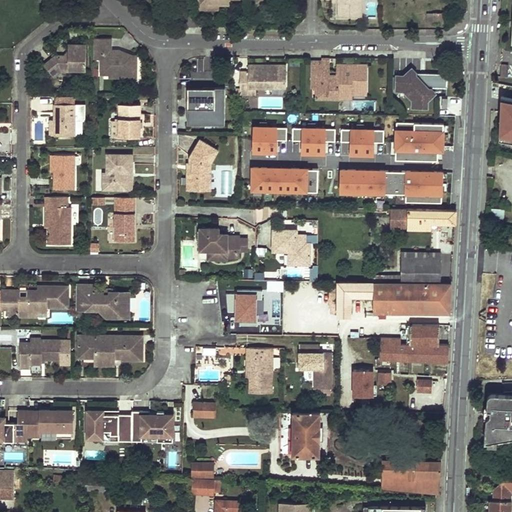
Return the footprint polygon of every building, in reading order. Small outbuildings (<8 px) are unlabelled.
[(339,0),(339,2),(340,15),(363,15),(363,0),(339,0)] [(443,13),(434,13),(434,22),(443,22),(443,13)] [(95,38),(94,59),(102,59),(102,74),(110,74),(110,78),(137,78),(138,55),(121,54),(121,51),(112,50),(112,38),(95,38)] [(86,46),(69,45),(68,53),(68,57),(63,57),(55,57),(42,67),(53,79),(59,73),(59,72),(60,69),(68,69),(68,70),(69,70),(86,71),(86,46)] [(331,57),(323,57),(323,61),(323,75),(338,75),(338,70),(331,70),(331,57)] [(323,61),(314,60),(313,88),(315,88),(321,88),(321,93),(330,93),(330,97),(340,97),(340,93),(353,94),(353,89),(367,90),(367,74),(363,74),(363,64),(338,64),(338,70),(338,75),(323,75),(323,61)] [(288,64),(250,64),(250,71),(241,71),(241,95),(250,95),(250,87),(258,87),(288,87),(288,64)] [(408,72),(404,76),(397,76),(397,90),(404,90),(413,99),(413,106),(427,107),(427,100),(431,96),(431,89),(429,89),(424,89),(415,79),(415,74),(415,72),(408,72)] [(440,73),(415,72),(415,74),(429,89),(431,89),(441,89),(440,73)] [(429,89),(415,74),(415,79),(424,89),(429,89)] [(225,87),(188,86),(187,123),(224,124),(225,87)] [(321,88),(315,88),(315,97),(330,97),(330,93),(321,93),(321,88)] [(76,96),(56,96),(56,105),(76,105),(76,96)] [(141,105),(120,104),(119,120),(119,137),(141,137),(141,105)] [(56,105),(55,105),(55,120),(55,136),(76,136),(76,122),(86,122),(86,105),(76,105),(56,105)] [(444,124),(444,123),(397,122),(396,143),(396,154),(396,158),(438,159),(438,149),(443,149),(443,140),(444,124)] [(287,140),(287,127),(269,127),(263,127),(254,127),(254,152),(276,152),(277,139),(287,140)] [(335,141),(336,128),(315,128),(308,128),(294,127),(293,140),(303,140),(303,152),(325,153),(325,140),(335,141)] [(384,142),(384,129),(363,129),(357,128),(341,128),(341,141),(351,141),(351,153),(373,154),(374,141),(384,142)] [(219,149),(202,138),(191,156),(191,162),(193,162),(193,169),(189,172),(188,188),(205,189),(205,179),(212,180),(212,161),(219,149)] [(76,155),(55,155),(55,173),(55,190),(76,190),(76,155)] [(133,155),(108,155),(108,173),(104,172),(104,190),(128,190),(127,173),(133,173),(133,155)] [(318,191),(319,168),(253,167),(253,190),(318,191)] [(443,172),(443,171),(342,169),(342,191),(406,193),(406,200),(442,201),(442,190),(443,172)] [(73,206),(69,206),(69,196),(48,196),(48,214),(51,214),(51,228),(51,244),(73,244),(73,206)] [(138,224),(138,205),(118,205),(118,241),(138,241),(138,229),(136,229),(136,224),(138,224)] [(432,227),(432,221),(456,222),(457,209),(392,207),(392,225),(432,227)] [(506,208),(490,207),(489,224),(504,226),(506,208)] [(229,231),(220,231),(220,229),(220,226),(201,226),(201,248),(210,249),(218,249),(218,255),(229,255),(235,255),(235,250),(241,250),(241,249),(241,236),(241,234),(229,234),(229,231)] [(308,236),(299,236),(299,233),(299,228),(275,228),(274,250),(290,251),(290,254),(298,254),(298,264),(312,264),(312,242),(307,242),(308,236)] [(218,255),(218,249),(210,249),(210,258),(229,258),(229,255),(218,255)] [(440,253),(403,252),(403,278),(440,279),(440,253)] [(376,296),(375,311),(451,312),(452,281),(338,281),(338,313),(351,314),(352,296),(376,296)] [(98,285),(79,284),(79,309),(102,310),(114,317),(122,310),(136,310),(136,293),(117,293),(117,295),(110,295),(110,292),(98,292),(98,288),(98,285)] [(21,290),(4,290),(4,292),(4,309),(11,309),(11,317),(21,317),(21,297),(21,290)] [(70,290),(40,290),(40,294),(30,294),(30,297),(24,297),(24,310),(30,310),(30,317),(40,317),(40,312),(50,312),(50,307),(70,307),(70,290)] [(237,293),(236,321),(256,322),(257,294),(237,293)] [(30,310),(24,310),(24,297),(21,297),(21,317),(30,317),(30,310)] [(440,324),(412,323),(412,339),(411,343),(440,343),(440,324)] [(91,334),(80,334),(80,353),(85,353),(85,358),(97,358),(116,358),(116,354),(124,354),(124,358),(124,360),(144,360),(144,335),(106,334),(106,340),(91,340),(91,334)] [(401,337),(381,337),(381,357),(449,360),(450,343),(440,343),(411,343),(401,343),(401,338),(401,337)] [(43,339),(42,339),(42,342),(33,342),(22,342),(22,368),(32,368),(33,364),(44,364),(44,359),(47,359),(63,359),(63,349),(63,339),(43,339)] [(321,344),(303,344),(302,367),(317,367),(316,386),(321,387),(332,387),(333,387),(334,353),(320,353),(321,344)] [(274,392),(275,347),(249,346),(249,356),(253,356),(253,374),(252,392),(274,392)] [(374,369),(352,369),(352,397),(374,397),(374,369)] [(391,372),(382,372),(381,383),(391,383),(391,372)] [(439,380),(420,379),(420,390),(439,390),(439,380)] [(511,396),(493,396),(492,396),(491,396),(491,397),(490,397),(489,398),(488,399),(488,400),(488,401),(488,413),(491,413),(491,427),(487,427),(487,445),(511,439),(511,396)] [(215,416),(215,400),(195,401),(195,416),(215,416)] [(8,423),(8,418),(0,417),(0,446),(2,446),(2,437),(8,437),(8,442),(17,442),(17,437),(30,437),(30,430),(30,410),(21,410),(21,423),(8,423)] [(52,414),(52,410),(43,410),(43,414),(30,414),(30,410),(30,430),(44,430),(59,430),(59,437),(75,437),(75,410),(59,410),(59,414),(52,414)] [(106,414),(106,410),(91,410),(90,437),(106,437),(106,430),(114,430),(114,434),(135,434),(135,414),(106,414)] [(153,414),(153,411),(135,411),(135,414),(135,434),(135,440),(145,441),(145,435),(161,435),(160,441),(176,441),(176,414),(167,414),(167,411),(161,411),(161,414),(153,414)] [(322,411),(295,411),(296,455),(322,455),(322,411)] [(442,477),(443,460),(384,460),(383,487),(441,492),(442,477)] [(215,462),(194,461),(194,475),(215,475),(215,462)] [(0,496),(14,497),(15,470),(0,469),(0,496)] [(511,472),(496,486),(496,494),(490,494),(490,511),(511,511),(511,491),(511,472)] [(107,475),(86,474),(84,490),(105,492),(107,475)] [(215,480),(193,479),(192,493),(215,494),(215,480)] [(238,511),(239,501),(217,500),(216,511),(238,511)] [(309,511),(309,505),(309,503),(279,503),(279,511),(277,511),(309,511)]
